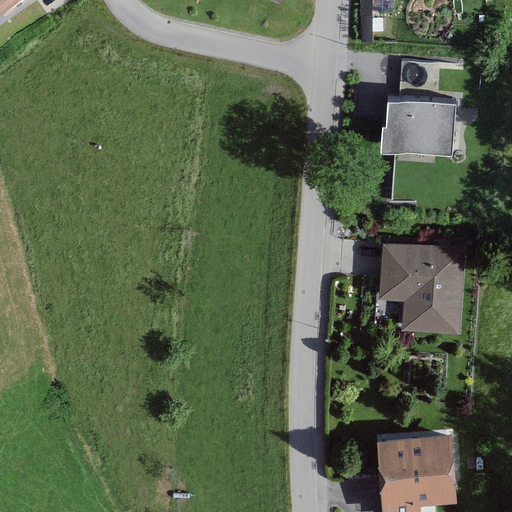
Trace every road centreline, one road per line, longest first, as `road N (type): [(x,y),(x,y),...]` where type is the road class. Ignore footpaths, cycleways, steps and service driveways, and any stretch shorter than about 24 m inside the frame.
road 1 (residential): [(325,61),(306,361),(308,511)]
road 2 (residential): [(123,0),(161,27),(325,61)]
